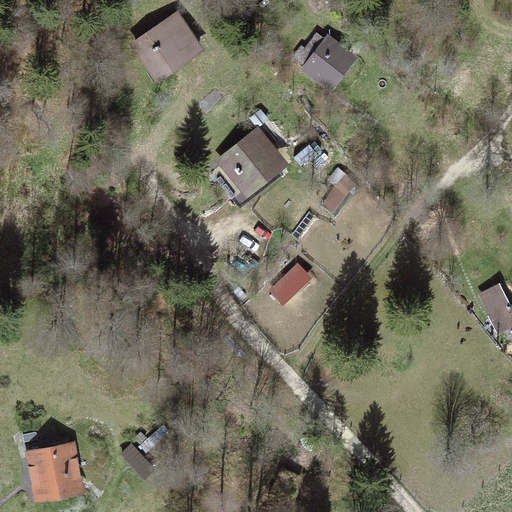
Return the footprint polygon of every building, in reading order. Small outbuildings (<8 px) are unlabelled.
[(182,61),(199,49),(178,18),(154,35),(152,32),(134,44),(154,72),(178,55),(182,61)] [(349,58),(317,34),(298,60),(329,84),(349,58)] [(232,199),(276,164),(255,137),(211,172),(232,199)] [(511,305),(510,307),(509,305),(507,306),(497,286),(481,295),(492,317),(502,329),(511,323),(511,305)] [(80,487),(73,448),(66,449),(65,442),(53,444),(55,451),(29,455),(36,494),(80,487)] [(151,466),(131,445),(121,454),(142,476),(151,466)]
